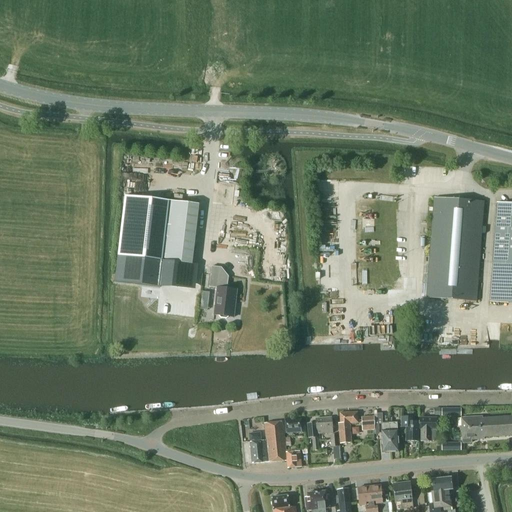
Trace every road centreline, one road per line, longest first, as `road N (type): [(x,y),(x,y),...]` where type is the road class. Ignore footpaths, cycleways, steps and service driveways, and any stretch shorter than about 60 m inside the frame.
road 1 (secondary): [(511,159),(374,124),(64,102),(0,86)]
road 2 (residential): [(511,401),(348,403),(237,416),(164,428),(151,446)]
road 3 (tertiary): [(151,446),(212,468),(279,478),(511,459)]
road 4 (tertiary): [(0,421),(151,446)]
